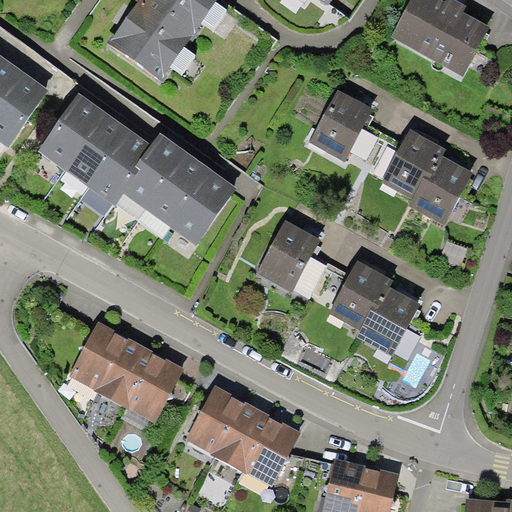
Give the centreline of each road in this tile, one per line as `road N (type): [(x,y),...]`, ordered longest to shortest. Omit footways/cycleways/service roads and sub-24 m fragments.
road 1 (unclassified): [(19,242),(230,362),(354,420),(433,446)]
road 2 (residential): [(433,446),(511,201)]
road 3 (residential): [(120,511),(0,334)]
